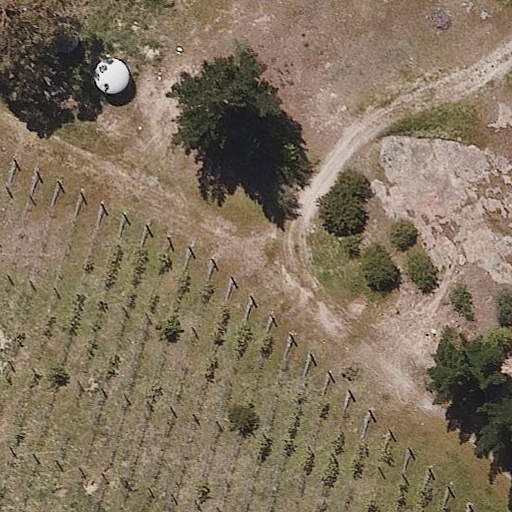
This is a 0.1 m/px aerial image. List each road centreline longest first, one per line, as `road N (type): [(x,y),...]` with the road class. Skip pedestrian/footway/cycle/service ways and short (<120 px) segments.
road 1 (track): [(511,56),(439,97),(368,118),(326,183),(318,277),(350,329),(511,482)]
road 2 (track): [(0,117),(318,277)]
